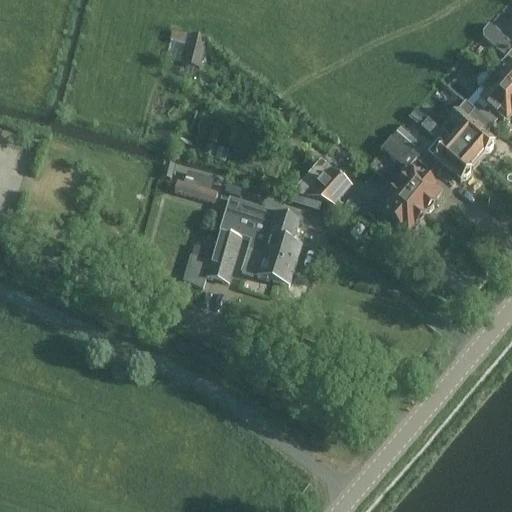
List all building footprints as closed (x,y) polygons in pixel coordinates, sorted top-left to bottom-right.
[(483,35),(472,48),(491,65),(500,54),(507,60),(490,79),(511,97),(511,47),(510,46),(489,28),(483,35)] [(191,38),(191,39),(183,67),(198,71),(206,42),(191,38)] [(450,88),(447,91),(465,106),(492,129),(500,120),(503,123),(508,117),(511,120),(511,119),(511,97),(490,79),(489,78),(487,78),(484,77),(482,78),(479,80),(477,83),(477,86),(478,89),(480,92),(472,101),(457,88),(456,90),(453,87),(450,88)] [(465,106),(441,134),(477,165),(483,159),(483,158),(485,156),(489,156),(493,151),(493,147),(494,145),(485,137),(492,129),(465,106)] [(416,112),(408,121),(421,130),(438,146),(428,157),(460,185),(462,183),(466,182),(470,178),(470,174),(472,172),(477,165),(441,134),(416,112)] [(418,146),(401,130),(391,141),(409,156),(418,146)] [(405,173),(391,189),(424,217),(425,215),(429,215),(433,210),(433,206),(435,204),(440,197),(434,192),(435,192),(423,181),(422,182),(409,170),(416,162),(409,156),(391,141),(381,152),(405,173)] [(321,164),(294,196),(334,208),(351,189),(321,164)] [(170,182),(174,168),(166,166),(162,180),(170,182)] [(177,184),(174,194),(214,207),(217,196),(209,193),(212,183),(189,176),(186,186),(177,183),(177,184)] [(423,218),(424,217),(391,189),(375,208),(381,213),(390,220),(389,221),(401,231),(402,231),(408,236),(413,229),(415,227),(419,227),(423,222),(423,218)] [(292,246),(299,224),(230,203),(220,234),(242,240),(251,243),(248,254),(295,269),(301,249),(292,246)] [(228,287),(242,240),(220,234),(220,235),(219,235),(211,263),(206,280),(228,287)] [(295,269),(248,254),(242,275),(253,278),(289,290),(295,269)] [(206,280),(211,263),(191,258),(184,284),(203,292),(206,280)]
